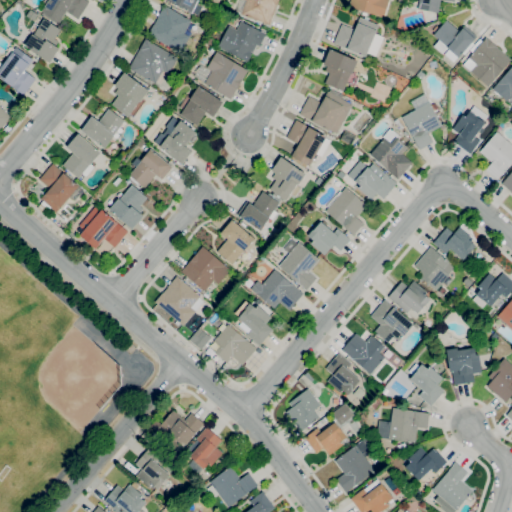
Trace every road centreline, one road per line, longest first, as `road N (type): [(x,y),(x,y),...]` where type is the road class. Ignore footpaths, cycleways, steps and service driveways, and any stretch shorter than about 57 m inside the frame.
road 1 (tertiary): [(0,198),(248,418),(316,511)]
road 2 (residential): [(511,241),(442,184),(248,418)]
road 3 (tertiary): [(130,0),(70,95),(0,170)]
road 4 (residential): [(183,362),(55,511)]
road 5 (residential): [(314,0),(293,63),(251,137)]
road 6 (residential): [(203,199),(113,301)]
